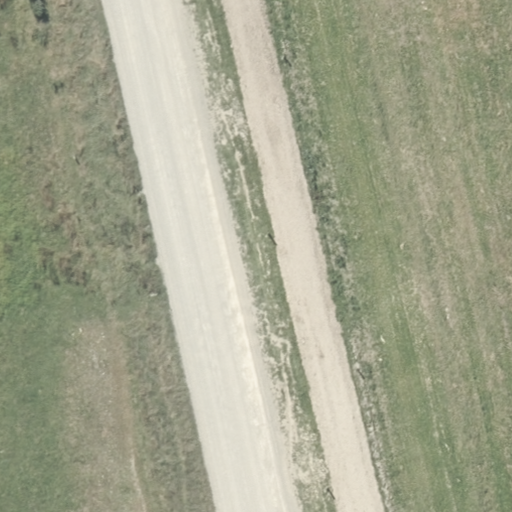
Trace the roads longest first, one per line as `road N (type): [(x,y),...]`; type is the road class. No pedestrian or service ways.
road 1 (track): [(374,511),(254,0)]
road 2 (unclassified): [(283,511),(169,0)]
